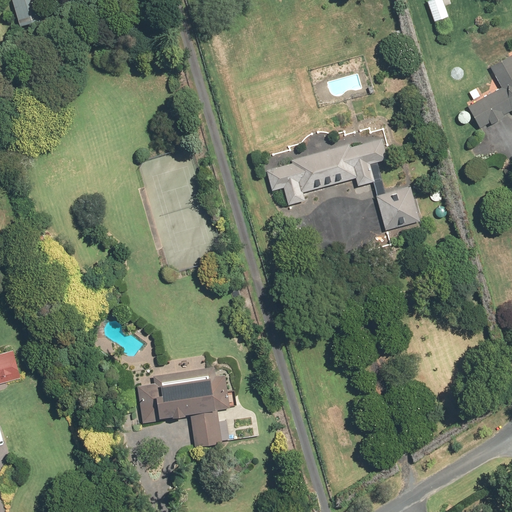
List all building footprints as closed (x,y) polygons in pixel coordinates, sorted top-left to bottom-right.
[(38,0),(10,0),(18,27),(44,19),(38,0)] [(442,0),(433,0),(426,3),(433,22),(449,16),(442,0)] [(511,59),(508,55),(489,68),(500,85),(465,109),(480,130),(509,110),(511,110),(511,59)] [(291,165),(266,172),(271,191),(282,188),(287,205),(303,201),(301,194),(354,179),(356,187),(373,182),(368,165),(388,160),(382,140),(349,148),(348,144),(290,160),(291,165)] [(409,186),(375,196),(384,231),(419,221),(409,186)] [(0,383),(19,379),(12,351),(0,353),(0,383)] [(213,377),(212,367),(152,377),(153,384),(136,386),(142,422),(189,415),(194,447),(220,443),(220,440),(228,439),(225,420),(218,421),(216,410),(229,408),(224,375),(213,377)]
